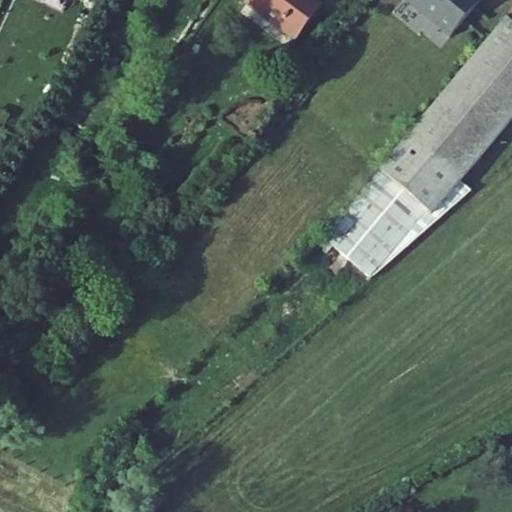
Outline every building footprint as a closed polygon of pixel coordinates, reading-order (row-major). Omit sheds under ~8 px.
[(254,0),(293,29),(313,0),(254,0)] [(464,0),(406,0),(444,27),(464,0)] [(332,240),(374,278),(442,218),(437,213),(465,182),(511,130),(511,17),(507,23),(510,26),(332,240)] [(174,187),(185,196),(200,177),(188,168),(174,187)] [(475,190),(465,182),(437,213),(442,218),(475,190)]
